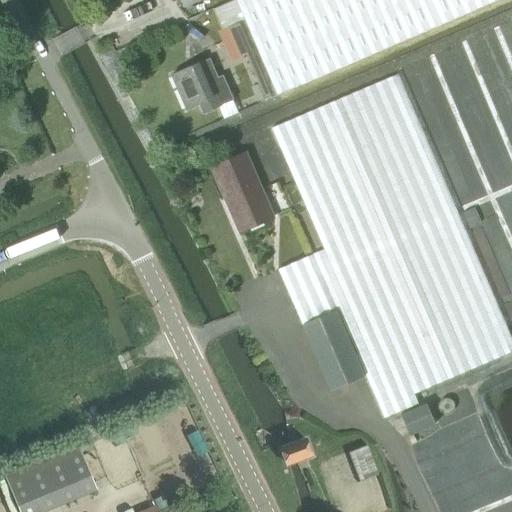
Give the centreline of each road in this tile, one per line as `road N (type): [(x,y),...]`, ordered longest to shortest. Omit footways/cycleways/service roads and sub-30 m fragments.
road 1 (unclassified): [(269,511),(119,210)]
road 2 (unclassified): [(119,210),(11,0)]
road 3 (unclassified): [(119,210),(0,262)]
